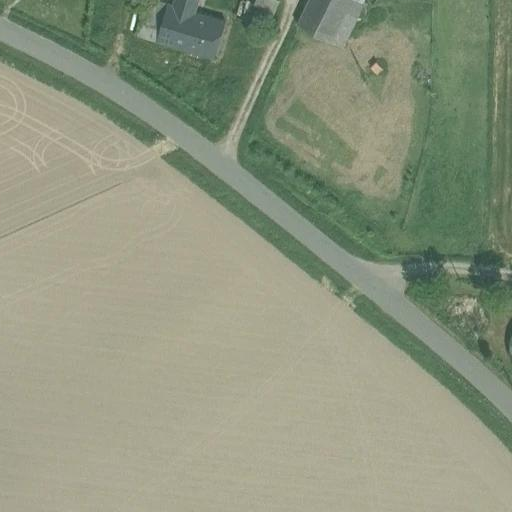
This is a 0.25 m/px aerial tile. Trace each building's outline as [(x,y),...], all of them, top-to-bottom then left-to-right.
[(147,38),(156,1),(151,0),(144,0),(136,34),(147,38)] [(175,0),(174,6),(171,5),(160,42),(185,49),(195,12),(197,5),(198,0),(175,0)] [(253,3),(243,0),(241,0),(236,17),(247,20),(253,3)] [(277,0),(266,0),(258,22),(269,26),(279,0),(277,0)] [(309,0),(297,24),(331,41),(345,12),(351,0),(309,0)] [(366,0),(351,0),(345,12),(357,18),(366,0)] [(156,1),(147,38),(160,42),(171,5),(156,1)] [(195,12),(226,21),(228,14),(197,5),(195,12)] [(226,21),(195,12),(185,49),(215,58),(226,21)] [(345,12),(331,41),(343,47),(357,18),(345,12)]
